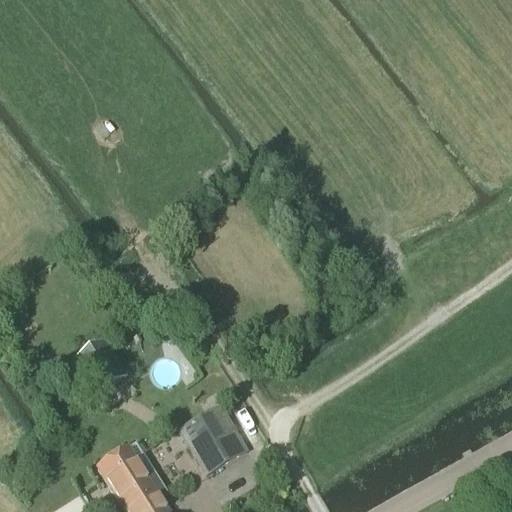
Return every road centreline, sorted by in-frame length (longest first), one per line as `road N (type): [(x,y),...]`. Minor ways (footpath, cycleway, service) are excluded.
road 1 (track): [(268,429),(511,268)]
road 2 (track): [(121,207),(158,285),(89,273),(62,235)]
road 3 (tertiary): [(392,511),(511,444)]
